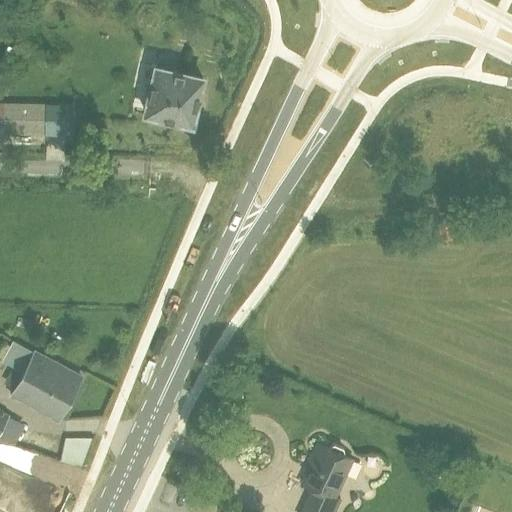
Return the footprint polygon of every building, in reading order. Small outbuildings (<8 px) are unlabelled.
[(193,125),(194,121),(198,119),(201,108),(198,103),(204,79),(157,69),(147,114),(193,125)] [(47,134),(48,102),(2,101),(2,133),(47,134)] [(439,222),(439,238),(453,238),(453,222),(439,222)] [(34,351),(12,392),(59,418),(82,377),(34,351)] [(0,432),(9,413),(0,408),(0,432)] [(313,489),(302,511),(353,511),(351,505),(341,500),(334,497),(339,485),(343,484),(346,476),(345,473),(352,458),(343,454),(345,451),(343,448),(334,443),(331,445),(330,448),(318,442),(308,465),(311,466),(303,484),(313,489)]
